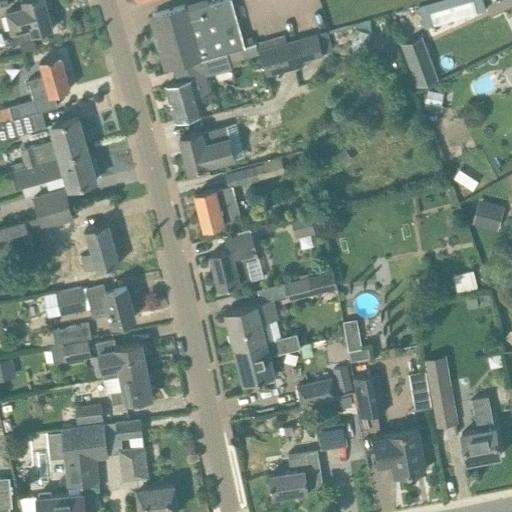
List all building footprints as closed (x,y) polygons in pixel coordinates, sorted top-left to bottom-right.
[(45,0),(23,0),(24,4),(7,9),(16,42),(33,37),(32,33),(53,27),(45,0)] [(154,13),(170,67),(173,66),(227,50),(245,45),(231,0),(215,0),(186,8),(185,4),(154,13)] [(483,0),(434,0),(418,5),(425,28),(486,10),(483,0)] [(357,22),(355,27),(371,31),(370,18),(357,22)] [(287,40),(259,48),(267,75),(304,64),(303,59),(323,53),(316,31),(296,37),(287,40)] [(422,36),(402,43),(417,85),(437,77),(422,36)] [(20,43),(22,50),(36,47),(34,40),(20,43)] [(227,50),(173,66),(178,80),(166,84),(176,118),(202,111),(197,94),(209,91),(205,75),(232,67),(227,50)] [(33,97),(9,104),(13,118),(26,114),(41,110),(58,105),(54,92),(71,88),(61,54),(40,60),(44,74),(28,78),(33,97)] [(46,125),(41,110),(13,118),(17,133),(46,125)] [(26,165),(88,147),(79,116),(52,123),(56,139),(35,145),(34,144),(21,148),(26,165)] [(236,157),(227,124),(202,131),(201,130),(180,135),(189,169),(236,157)] [(97,179),(88,147),(26,165),(12,169),(17,185),(31,182),(44,178),(44,177),(65,171),(69,187),(97,179)] [(264,163),(256,165),(225,173),(228,185),(216,188),(216,187),(195,193),(204,227),(225,222),(225,221),(241,217),(233,184),(285,171),(281,156),(264,160),(264,163)] [(59,190),(36,197),(41,215),(44,224),(44,225),(72,217),(70,207),(64,189),(59,190)] [(473,221),(498,228),(504,204),(479,197),(473,221)] [(41,215),(0,226),(0,237),(28,230),(28,228),(44,224),(41,215)] [(109,222),(89,227),(85,228),(92,251),(81,254),(86,270),(96,267),(97,269),(120,262),(109,222)] [(251,227),(227,233),(231,247),(210,253),(219,287),(252,279),(247,259),(258,256),(251,227)] [(70,236),(49,243),(59,274),(80,267),(70,236)] [(454,273),(458,292),(474,288),(470,269),(454,273)] [(327,289),(323,273),(284,282),(289,299),(327,289)] [(104,284),(88,288),(88,286),(81,288),(80,286),(56,292),(61,313),(92,306),(94,314),(110,309),(113,322),(135,316),(126,285),(106,291),(104,284)] [(273,298),(225,310),(235,347),(264,339),(264,340),(267,339),(262,321),(278,317),(273,298)] [(344,318),(348,347),(361,345),(358,316),(344,318)] [(88,321),(52,329),(55,343),(91,336),(88,321)] [(297,331),(279,336),(264,340),(264,339),(235,347),(243,381),(261,377),(262,382),(275,379),(273,373),(276,373),(270,352),(300,344),(297,331)] [(104,377),(147,368),(142,341),(115,346),(113,336),(97,340),(104,377)] [(88,339),(55,346),(58,359),(65,358),(66,360),(91,355),(88,339)] [(12,356),(0,358),(0,376),(15,374),(12,356)] [(333,367),(339,391),(354,387),(348,363),(333,367)] [(147,368),(104,377),(107,392),(111,391),(114,402),(126,400),(127,401),(153,396),(147,368)] [(425,368),(409,371),(416,408),(432,405),(425,368)] [(385,412),(376,371),(354,376),(363,416),(385,412)] [(332,376),(297,384),(302,404),(337,395),(332,376)] [(456,421),(450,390),(432,393),(438,424),(456,421)] [(494,426),(490,407),(489,396),(474,399),(479,429),(462,432),(467,461),(500,454),(495,426),(494,426)] [(101,402),(75,405),(77,421),(103,418),(101,402)] [(141,417),(116,421),(118,436),(143,433),(141,417)] [(348,442),(345,421),(319,425),(322,446),(348,442)] [(105,422),(62,427),(65,455),(69,483),(98,480),(94,451),(108,450),(105,428),(105,423),(105,422)] [(389,433),(374,435),(379,462),(393,460),(396,473),(426,468),(419,426),(389,431),(389,433)] [(123,478),(147,475),(148,475),(144,445),(119,448),(123,478)] [(272,495),(323,487),(317,447),(288,452),(291,470),(269,473),(272,495)] [(175,482),(148,485),(137,487),(140,511),(165,511),(178,511),(175,482)] [(85,511),(83,489),(34,495),(36,511),(85,511)]
